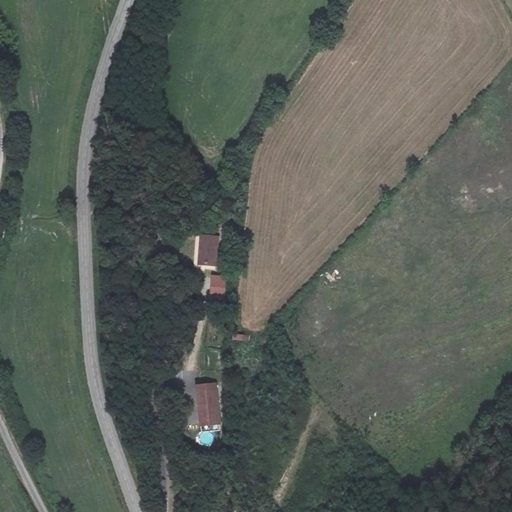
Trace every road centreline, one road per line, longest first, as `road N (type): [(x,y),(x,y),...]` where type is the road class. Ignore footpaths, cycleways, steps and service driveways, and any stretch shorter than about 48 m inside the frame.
road 1 (tertiary): [(143,511),(101,378),(77,157),(128,0)]
road 2 (unclassified): [(44,511),(0,419),(0,156)]
road 3 (residential): [(202,288),(183,377),(151,388),(147,401),(162,467),(160,511)]
